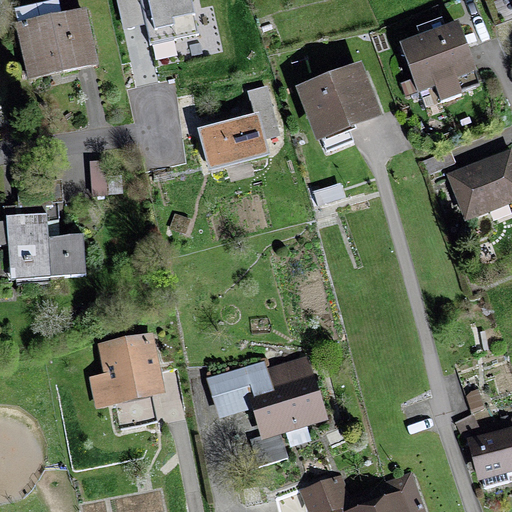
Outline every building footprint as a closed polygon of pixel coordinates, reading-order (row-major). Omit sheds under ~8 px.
[(117,0),(124,28),(153,22),(157,41),(197,32),(190,0),(117,0)] [(59,5),(17,15),(30,70),(60,63),(63,73),(88,67),(76,16),(62,20),(59,5)] [(402,54),(418,95),(471,75),(456,34),(402,54)] [(372,117),(356,80),(306,101),(322,138),(372,117)] [(266,86),(247,92),(253,114),(199,129),(210,169),(268,153),(265,139),(280,135),(266,86)] [(466,219),(511,202),(511,163),(511,160),(452,181),(466,219)] [(47,185),(21,186),(23,233),(48,232),(47,185)] [(16,285),(84,279),(80,240),(12,246),(16,285)] [(143,348),(107,357),(118,400),(154,390),(143,348)] [(278,429),(320,414),(307,376),(252,394),(266,433),(278,429)] [(288,454),(278,429),(266,433),(250,440),(260,465),(288,454)] [(511,473),(511,431),(497,435),(499,442),(479,447),(489,486),(509,482),(507,475),(511,473)] [(422,511),(413,485),(350,505),(352,511),(422,511)]
